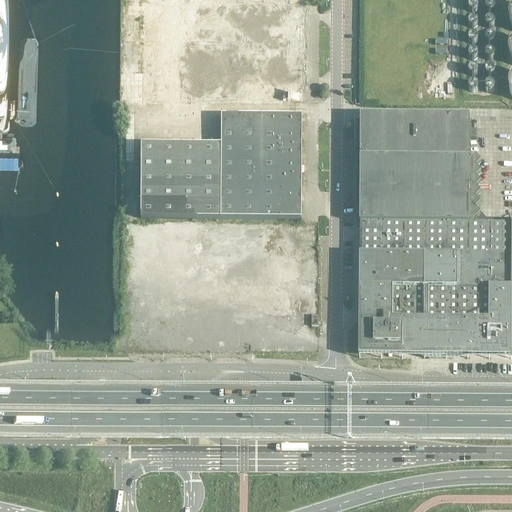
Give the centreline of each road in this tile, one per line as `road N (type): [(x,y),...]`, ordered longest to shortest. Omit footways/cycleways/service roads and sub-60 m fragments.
road 1 (motorway): [(511,404),(0,400)]
road 2 (motorway): [(0,421),(511,425)]
road 3 (unclassified): [(333,380),(336,0)]
road 4 (unknown): [(144,113),(480,110)]
road 5 (secondary): [(511,456),(191,454)]
road 6 (secondary): [(319,511),(406,486),(511,479)]
road 7 (unclassified): [(511,384),(333,380)]
road 8 (unclassified): [(123,372),(0,374)]
road 9 (secondary): [(122,453),(0,447)]
